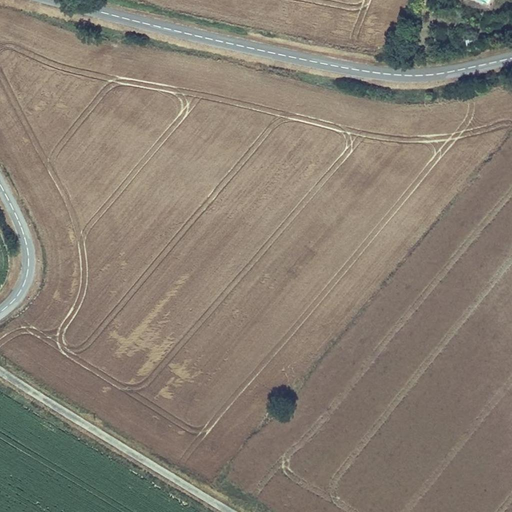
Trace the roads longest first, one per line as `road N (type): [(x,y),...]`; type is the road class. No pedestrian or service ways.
road 1 (tertiary): [(52,0),(392,75),(511,58)]
road 2 (unclassified): [(228,511),(0,373)]
road 3 (tertiary): [(0,311),(27,261),(0,188)]
